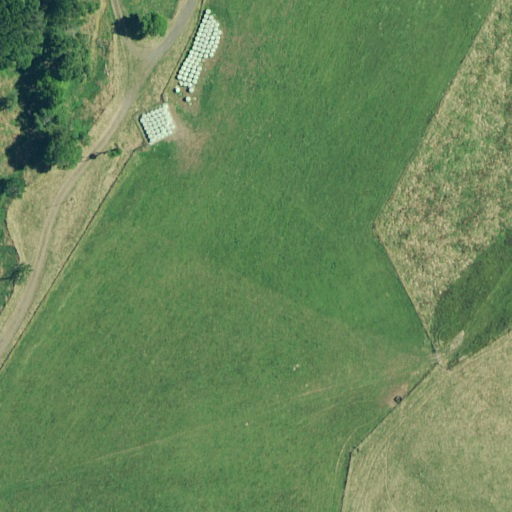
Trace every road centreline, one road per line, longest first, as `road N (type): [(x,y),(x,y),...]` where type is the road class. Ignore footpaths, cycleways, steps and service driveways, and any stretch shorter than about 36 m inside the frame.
road 1 (track): [(0,489),(76,476),(324,390),(435,361),(511,275)]
road 2 (track): [(284,0),(238,65),(225,0)]
road 3 (track): [(124,121),(115,0)]
